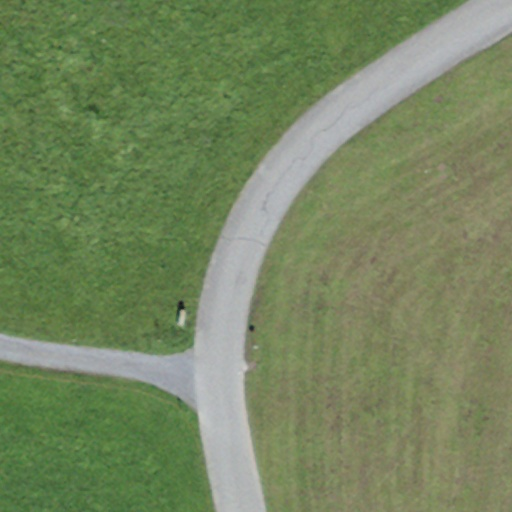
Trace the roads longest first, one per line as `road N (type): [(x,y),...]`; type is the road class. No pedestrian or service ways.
road 1 (residential): [(238,511),(198,367),(274,142),(511,7)]
road 2 (track): [(198,367),(0,340)]
